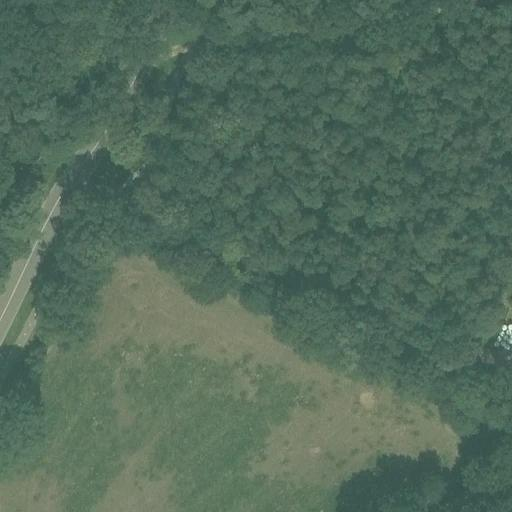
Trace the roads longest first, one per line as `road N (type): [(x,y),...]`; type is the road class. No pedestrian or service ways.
road 1 (track): [(511,368),(473,363),(69,182)]
road 2 (tertiary): [(0,315),(39,231),(121,108),(163,0)]
road 3 (track): [(190,42),(427,0)]
road 4 (track): [(0,84),(142,50)]
